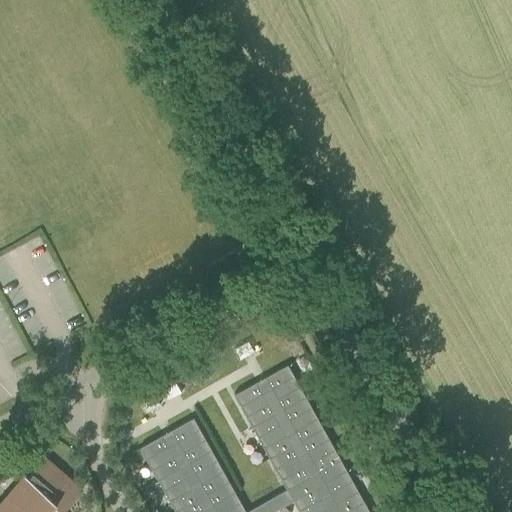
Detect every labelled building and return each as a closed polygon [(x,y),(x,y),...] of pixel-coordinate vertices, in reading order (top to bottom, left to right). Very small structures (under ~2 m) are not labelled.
[(241,359),(254,351),(248,340),(235,348),(241,359)] [(287,488),(267,499),(270,505),(290,494),(343,463),(288,364),(234,393),(287,488)] [(182,391),(175,380),(162,388),(168,399),(182,391)] [(147,411),(161,404),(154,393),(141,401),(147,411)] [(194,416),(140,446),(176,511),(258,511),(270,505),(267,499),(247,511),(194,416)] [(29,476),(25,473),(8,493),(29,511),(63,511),(83,489),(45,457),(29,476)] [(370,511),(343,463),(290,494),(270,505),(273,511),(293,500),(300,511),(370,511)] [(29,511),(8,493),(0,501),(0,511),(29,511)]
